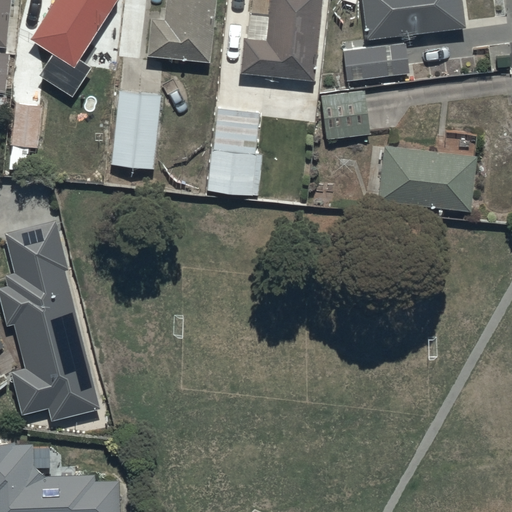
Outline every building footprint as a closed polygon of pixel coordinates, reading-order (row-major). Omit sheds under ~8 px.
[(0,0),(0,47),(4,48),(9,0),(0,0)] [(77,59),(115,0),(54,0),(28,40),(50,54),(36,75),(71,98),(90,68),(77,59)] [(214,0),(164,0),(163,20),(148,18),(144,57),(208,63),(214,0)] [(313,80),(320,0),(251,0),(250,14),(267,16),(265,41),(242,39),(238,74),(313,80)] [(459,0),(360,0),(365,39),(340,42),(345,81),(407,74),(403,36),(463,29),(459,0)] [(9,54),(0,52),(0,92),(4,93),(9,54)] [(153,169),(159,94),(115,90),(108,165),(153,169)] [(362,91),(320,95),(325,139),(367,134),(362,91)] [(37,148),(41,106),(13,103),(8,145),(37,148)] [(259,112),(214,107),(204,191),(256,197),(261,155),(254,155),(259,112)] [(383,147),(377,202),(469,211),(475,156),(383,147)] [(99,409),(63,271),(67,270),(54,221),(2,234),(13,273),(3,276),(6,287),(0,288),(0,307),(4,324),(11,322),(23,371),(10,374),(20,414),(46,407),(50,422),(99,409)] [(0,511),(119,511),(118,482),(94,482),(93,475),(43,477),(32,467),(31,444),(14,445),(14,442),(0,442),(0,511)]
